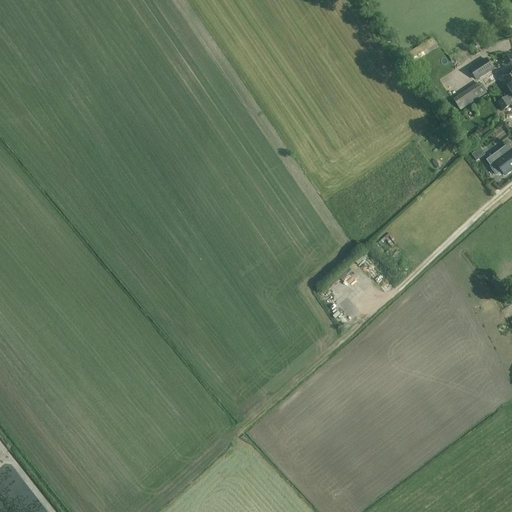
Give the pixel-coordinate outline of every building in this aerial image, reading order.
[(492,69),(486,59),(469,70),(475,80),(492,69)] [(442,71),(451,87),(460,81),(458,76),(460,75),(454,64),(442,71)] [(511,70),(499,79),(509,95),(497,103),(503,111),(511,106),(511,70)] [(461,111),(487,94),(480,83),(454,100),(461,111)] [(487,147),(500,139),(497,135),(484,143),(487,147)] [(511,147),(509,143),(486,160),(497,175),(502,172),(505,175),(511,170),(511,160),(510,158),(511,156),(511,147)] [(455,158),(446,165),(450,169),(459,162),(455,158)]
